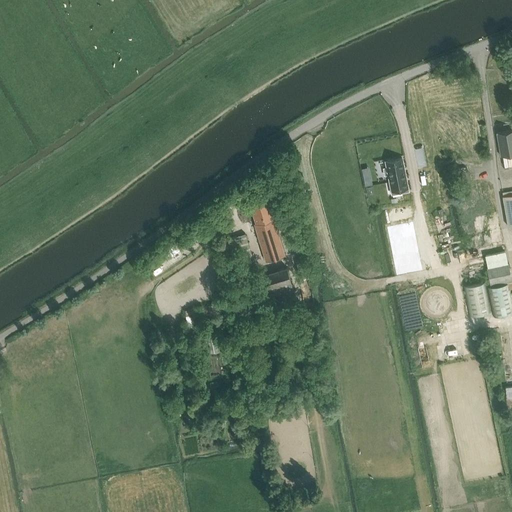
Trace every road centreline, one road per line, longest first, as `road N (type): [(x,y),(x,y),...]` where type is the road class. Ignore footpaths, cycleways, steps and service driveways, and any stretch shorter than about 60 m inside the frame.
road 1 (unclassified): [(511,35),(333,110),(0,338)]
road 2 (unknown): [(481,46),(511,243)]
